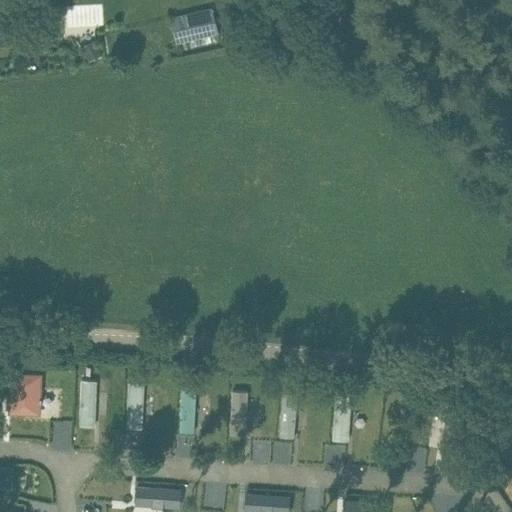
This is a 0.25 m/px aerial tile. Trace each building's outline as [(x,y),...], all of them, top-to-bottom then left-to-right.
[(213,6),(170,16),(176,42),(219,32),(215,14),(213,6)] [(21,39),(21,34),(21,13),(5,13),(5,12),(0,12),(0,40),(9,40),(9,39),(21,39)] [(95,38),(82,45),(90,60),(103,53),(95,38)] [(11,369),(10,411),(42,412),(43,370),(11,369)] [(81,376),(80,422),(97,423),(98,377),(81,376)] [(128,377),(127,426),(144,426),(145,378),(128,377)] [(196,429),(197,383),(181,383),(180,428),(196,429)] [(249,388),(231,387),(230,426),(248,427),(249,388)] [(281,388),(280,433),(297,433),(297,388),(281,388)] [(334,389),(333,437),(351,438),(352,390),(334,389)] [(467,412),(478,413),(480,398),(468,396),(467,412)] [(495,396),(483,405),(492,418),(505,409),(495,396)] [(478,413),(466,412),(465,427),(477,429),(478,413)] [(511,427),(494,424),(488,451),(511,456),(511,427)] [(0,485),(13,485),(13,464),(0,463),(0,485)] [(181,505),(181,483),(137,482),(137,504),(181,505)] [(244,510),(290,511),(291,490),(245,489),(244,510)] [(343,511),(387,511),(388,497),(344,496),(343,511)]
